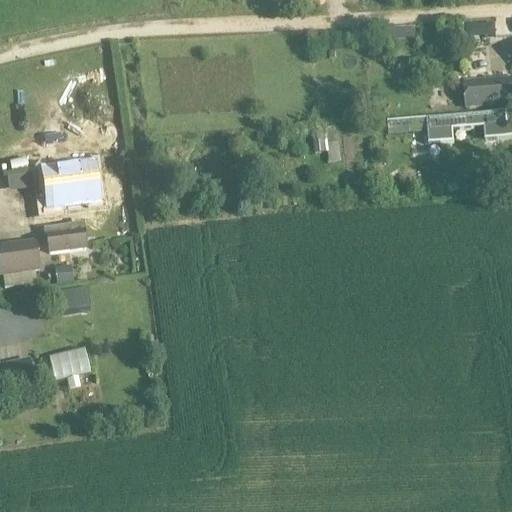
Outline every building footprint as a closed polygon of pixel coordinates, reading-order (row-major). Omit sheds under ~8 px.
[(474,37),(479,42),(491,42),(491,30),(473,30),(474,37)] [(511,80),(463,84),(465,111),(511,107),(511,80)] [(348,97),(325,100),(326,111),(349,108),(348,97)] [(430,128),(430,112),(392,114),(393,130),(430,128)] [(461,131),(467,130),(468,139),(441,141),(442,161),(502,156),(501,136),(482,138),(480,118),(460,119),(461,131)] [(315,155),(328,154),(330,165),(342,164),(338,130),(333,131),(332,126),(311,128),(315,155)] [(45,173),(47,192),(46,192),(48,205),(44,205),(45,218),(69,215),(68,211),(101,207),(96,167),(45,173)] [(511,172),(503,173),(505,194),(511,193),(511,172)] [(47,231),(50,255),(85,251),(82,227),(47,231)] [(37,248),(0,252),(0,273),(39,269),(37,248)] [(57,294),(61,320),(91,316),(87,289),(57,294)] [(26,304),(1,305),(3,340),(28,338),(26,304)] [(81,375),(93,372),(87,347),(49,357),(56,382),(67,379),(70,391),(84,388),(81,375)] [(0,398),(34,391),(28,363),(0,369),(0,398)]
